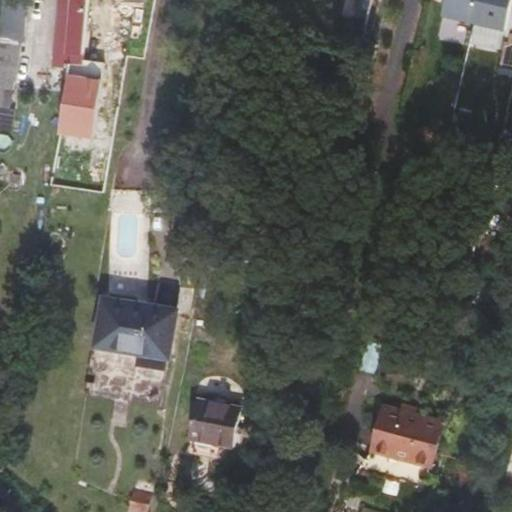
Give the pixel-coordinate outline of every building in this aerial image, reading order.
[(83,65),(88,0),(58,0),(52,67),(65,68),(66,63),(83,65)] [(370,14),(372,0),(349,0),(348,10),(370,14)] [(473,20),(503,27),(510,0),(445,0),(443,13),(473,20)] [(27,6),(8,5),(7,37),(27,37),(27,6)] [(0,66),(19,70),(23,42),(0,38),(0,66)] [(106,77),(108,65),(86,61),(84,73),(106,77)] [(97,138),(106,77),(84,73),(74,72),(64,134),(97,138)] [(170,354),(177,314),(106,302),(100,343),(170,354)] [(235,448),(243,408),(198,399),(190,439),(221,445),(235,448)] [(433,466),(444,423),(385,407),(373,450),(433,466)] [(221,445),(190,439),(187,453),(218,459),(221,445)] [(131,511),(148,511),(153,493),(133,489),(128,511),(131,511)]
